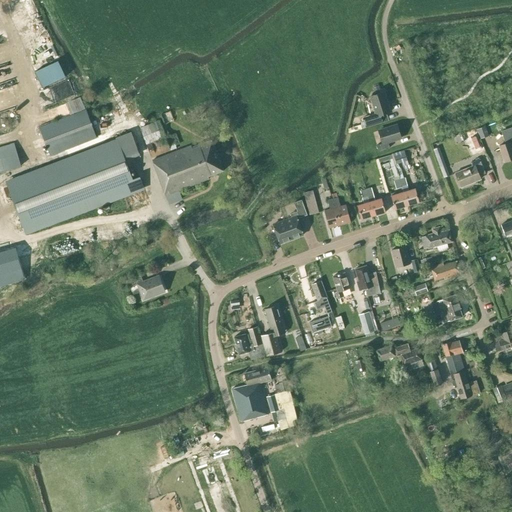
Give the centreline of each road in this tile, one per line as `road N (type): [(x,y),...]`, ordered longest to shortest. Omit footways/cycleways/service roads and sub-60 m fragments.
road 1 (unclassified): [(266,511),(215,357),(211,321),(219,295),(297,258),(443,213)]
road 2 (residential): [(429,340),(484,326),(449,212)]
road 3 (residential): [(443,213),(389,59)]
